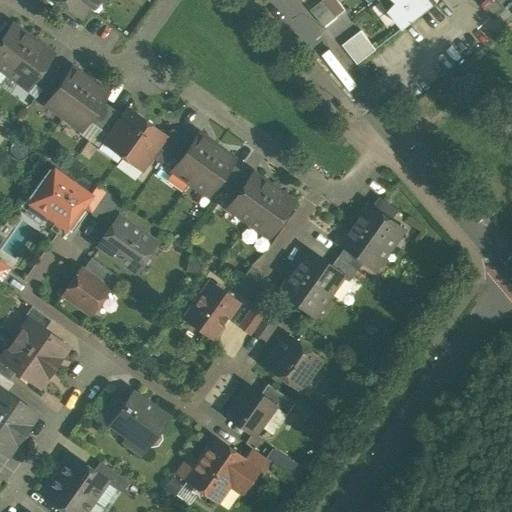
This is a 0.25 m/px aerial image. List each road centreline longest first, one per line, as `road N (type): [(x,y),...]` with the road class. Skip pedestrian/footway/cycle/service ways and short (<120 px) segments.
road 1 (residential): [(11,0),(135,90),(188,94),(323,188)]
road 2 (tertiary): [(279,0),(511,270)]
road 3 (tertiary): [(511,272),(339,511)]
road 4 (residential): [(1,511),(109,357)]
